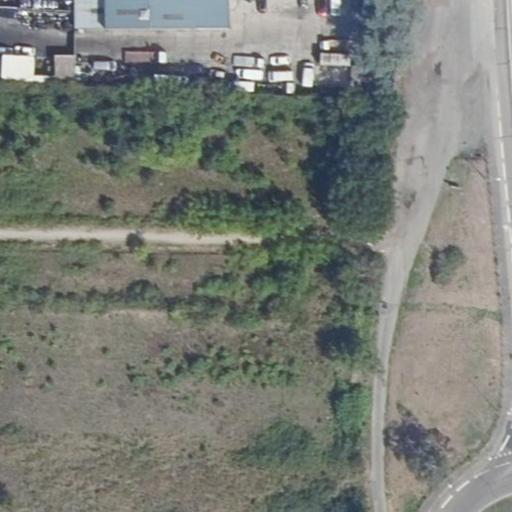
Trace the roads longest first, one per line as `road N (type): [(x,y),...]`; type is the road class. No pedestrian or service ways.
road 1 (track): [(491,0),(461,46),(381,325),(379,511)]
road 2 (track): [(0,235),(404,243)]
road 3 (secondary): [(501,0),(511,134)]
